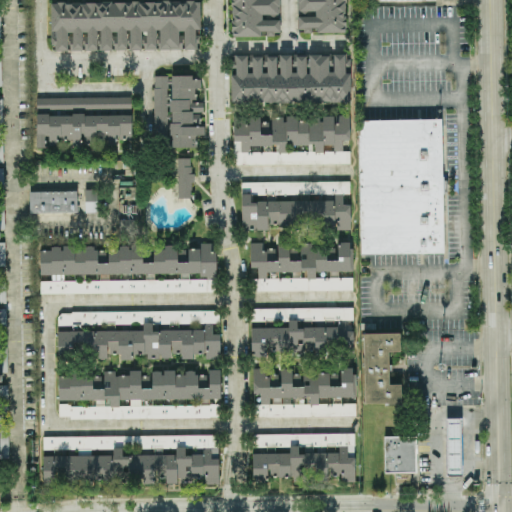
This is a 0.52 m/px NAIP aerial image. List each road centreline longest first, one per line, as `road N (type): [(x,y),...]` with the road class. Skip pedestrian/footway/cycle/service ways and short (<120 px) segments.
road 1 (residential): [(214,0),(218,191),(235,301),(230,511)]
road 2 (secondary): [(499,510),(489,0)]
road 3 (secondary): [(499,510),(102,511)]
